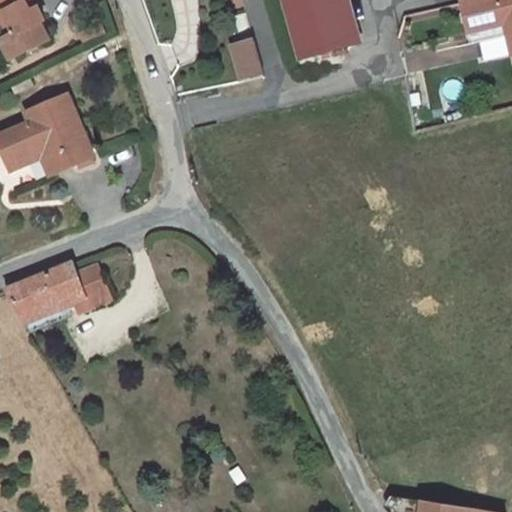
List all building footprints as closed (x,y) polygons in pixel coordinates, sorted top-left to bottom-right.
[(11,0),(9,1),(17,17),(36,7),(44,23),(28,32),(37,52),(79,30),(74,19),(78,17),(69,0),(65,0),(52,7),(47,0),(11,0)] [(365,0),(299,0),(315,55),(376,37),(365,0)] [(511,16),(511,0),(483,0),(489,21),(511,16)] [(255,31),(267,68),(288,63),(277,27),(255,31)] [(239,83),(264,76),(254,39),(228,46),(239,83)] [(56,115),(14,132),(23,153),(65,137),(75,163),(117,147),(92,88),(51,104),(56,115)] [(8,92),(0,94),(0,112),(22,103),(17,90),(8,93),(8,92)] [(65,137),(23,153),(29,168),(55,158),(60,169),(75,163),(65,137)] [(77,243),(11,269),(29,300),(70,286),(92,277),(98,291),(118,284),(104,248),(81,254),(77,243)] [(70,286),(75,300),(98,291),(92,277),(70,286)] [(461,511),(393,499),(400,511),(461,511)]
